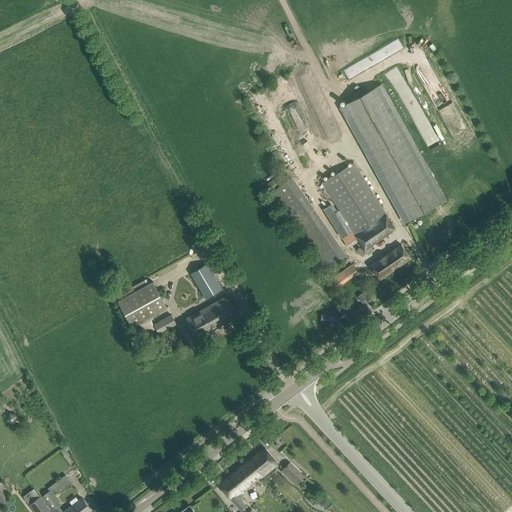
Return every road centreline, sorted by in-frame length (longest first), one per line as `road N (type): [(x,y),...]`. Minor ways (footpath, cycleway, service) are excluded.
road 1 (track): [(284,380),(79,0)]
road 2 (tertiary): [(296,387),(511,225)]
road 3 (tertiary): [(132,511),(296,387)]
road 4 (tertiary): [(406,511),(296,387)]
